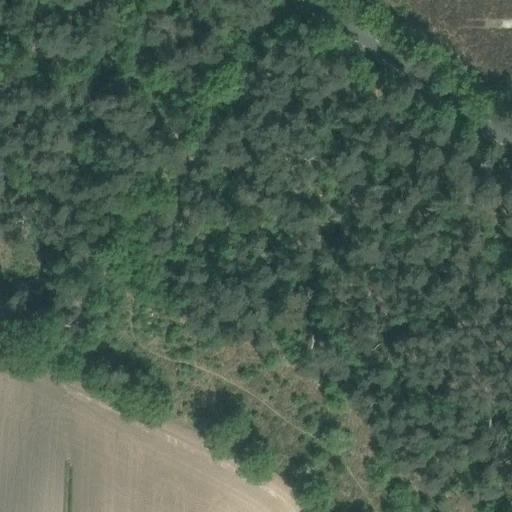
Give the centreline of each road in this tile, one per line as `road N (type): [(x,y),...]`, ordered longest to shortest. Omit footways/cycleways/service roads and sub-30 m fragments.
road 1 (track): [(285,0),(60,353)]
road 2 (unclassified): [(511,132),(314,0)]
